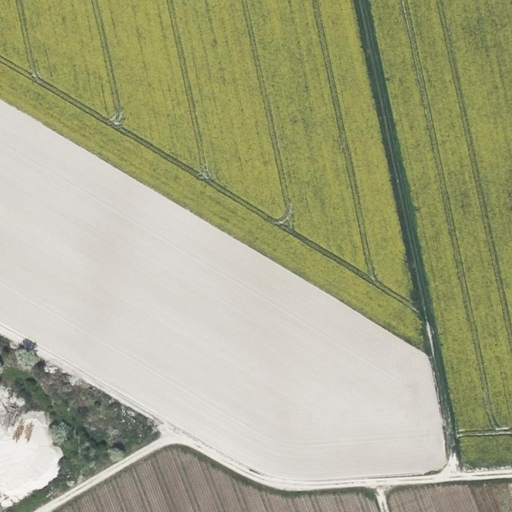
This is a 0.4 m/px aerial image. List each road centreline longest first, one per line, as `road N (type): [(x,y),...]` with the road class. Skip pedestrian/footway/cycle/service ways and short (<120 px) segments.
road 1 (track): [(511,474),(312,485),(260,479),(0,328)]
road 2 (track): [(177,434),(40,511)]
